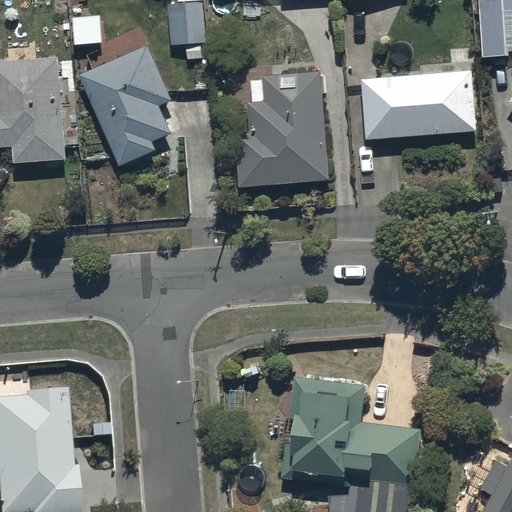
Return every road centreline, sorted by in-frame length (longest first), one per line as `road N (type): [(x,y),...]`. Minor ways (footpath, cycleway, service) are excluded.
road 1 (residential): [(149,291),(370,273),(428,274),(511,294)]
road 2 (residential): [(149,291),(167,511)]
road 3 (residential): [(0,301),(149,291)]
